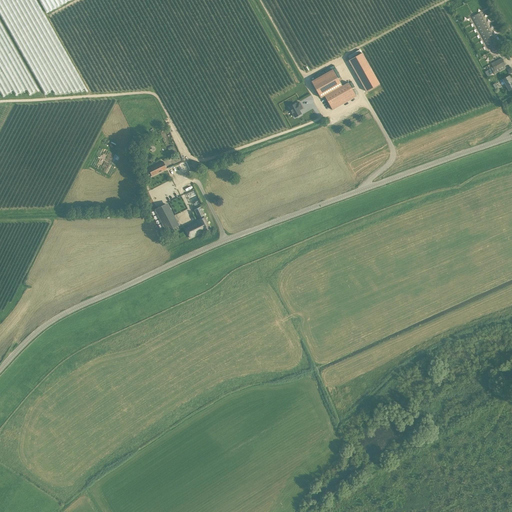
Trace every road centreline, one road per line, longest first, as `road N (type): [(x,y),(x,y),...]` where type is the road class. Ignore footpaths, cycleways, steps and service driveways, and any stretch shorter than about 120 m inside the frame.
road 1 (tertiary): [(0,370),(40,329),(78,306),(226,240),(511,136)]
road 2 (track): [(260,0),(319,120),(196,160),(152,92),(0,100)]
road 3 (track): [(304,77),(440,2)]
